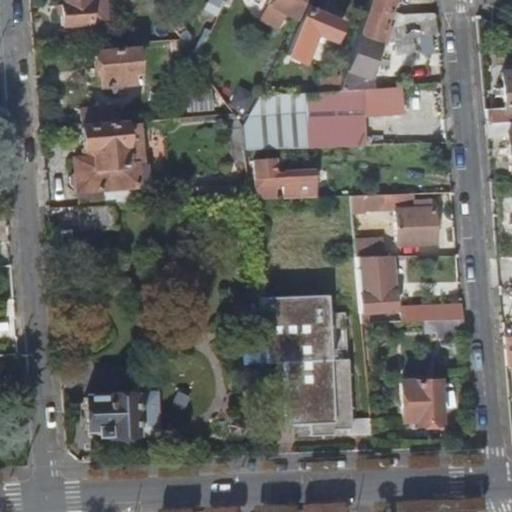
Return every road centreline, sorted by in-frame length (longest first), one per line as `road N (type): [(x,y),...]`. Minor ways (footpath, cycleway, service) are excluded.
road 1 (residential): [(7,0),(48,497)]
road 2 (residential): [(495,480),(453,0)]
road 3 (residential): [(48,497),(495,480)]
